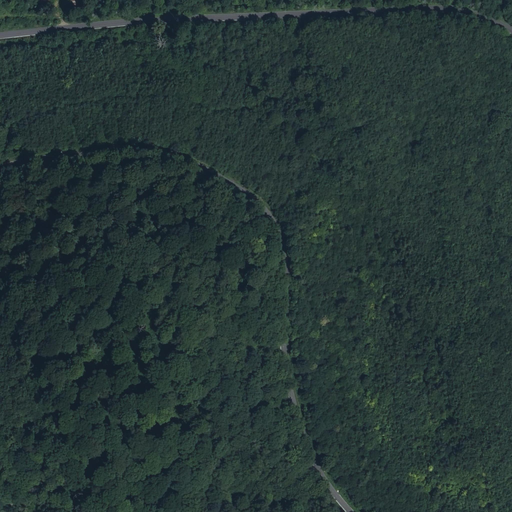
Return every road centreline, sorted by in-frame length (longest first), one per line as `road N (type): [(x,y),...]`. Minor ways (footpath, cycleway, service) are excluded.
road 1 (tertiary): [(354,511),(319,468),(288,386),(285,258),(277,223),(258,201),(215,174),(149,151),(0,170)]
road 2 (tertiary): [(0,35),(423,6),(473,12),(511,30)]
